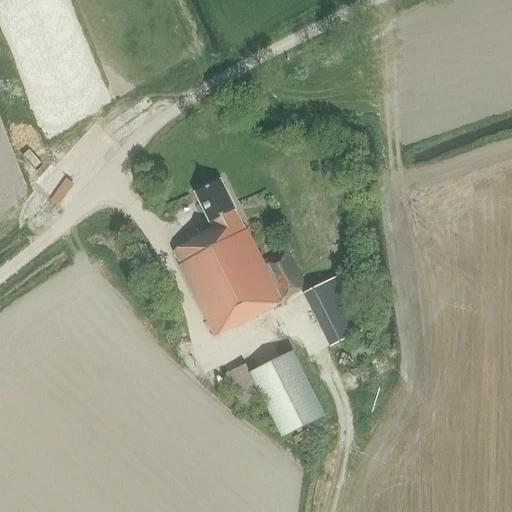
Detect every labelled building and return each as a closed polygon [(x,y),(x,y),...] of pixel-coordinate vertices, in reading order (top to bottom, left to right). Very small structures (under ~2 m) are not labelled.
[(235,210),(221,181),(196,193),(213,228),(200,235),(197,229),(186,235),(189,240),(190,243),(173,251),(216,336),(282,302),(281,302),(306,288),(291,257),(287,249),(261,262),(258,257),(244,227),(243,227),(235,210)] [(359,262),(350,237),(313,250),(315,257),(322,276),(359,262)] [(364,331),(336,277),(303,294),(331,348),(364,331)] [(375,355),(370,337),(348,343),(352,361),(375,355)] [(326,416),(293,351),(250,373),(245,365),(225,375),(243,410),(263,400),(282,438),(326,416)]
